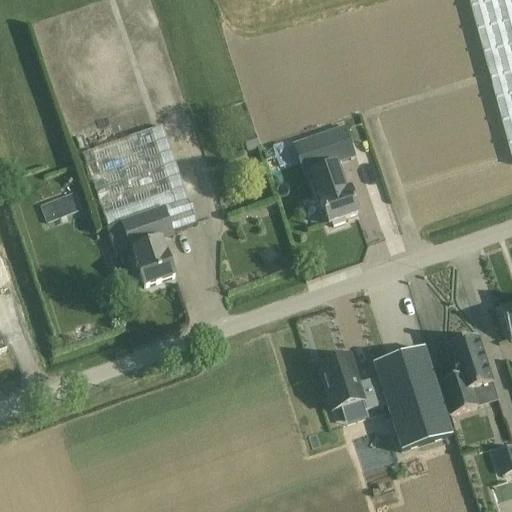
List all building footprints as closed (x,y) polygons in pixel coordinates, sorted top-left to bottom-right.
[(511,0),(468,0),(511,160),(511,0)] [(135,267),(144,291),(175,280),(166,256),(165,256),(161,244),(175,239),(173,234),(197,226),(163,128),(82,157),(107,230),(120,225),(130,255),(134,254),(138,266),(135,267)] [(354,161),(343,129),(293,145),(303,179),(311,176),(328,227),(359,217),(350,191),(343,193),(335,168),(354,161)] [(511,343),(511,306),(499,311),(511,344),(511,343)] [(439,386),(450,420),(477,411),(471,394),(493,387),(477,339),(444,350),(455,381),(439,386)] [(401,455),(451,439),(423,352),(373,368),(380,388),(386,406),(401,455)] [(349,358),(316,368),(331,414),(362,404),(365,413),(386,406),(380,388),(360,394),(349,358)] [(511,475),(511,449),(496,453),(503,478),(511,475)]
